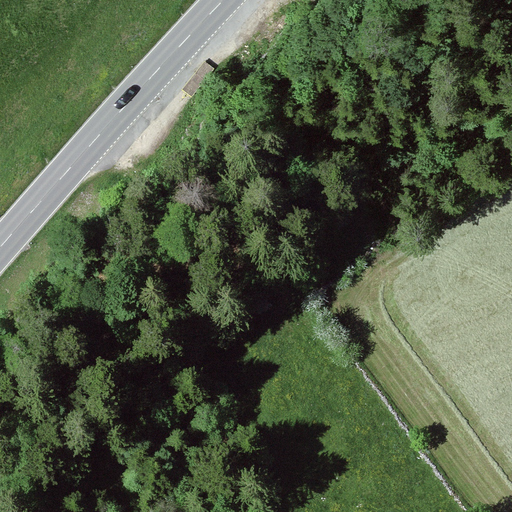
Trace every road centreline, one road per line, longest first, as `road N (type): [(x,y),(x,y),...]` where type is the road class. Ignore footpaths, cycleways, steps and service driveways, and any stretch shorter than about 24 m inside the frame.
road 1 (track): [(360,0),(29,206)]
road 2 (primary): [(0,241),(225,0)]
